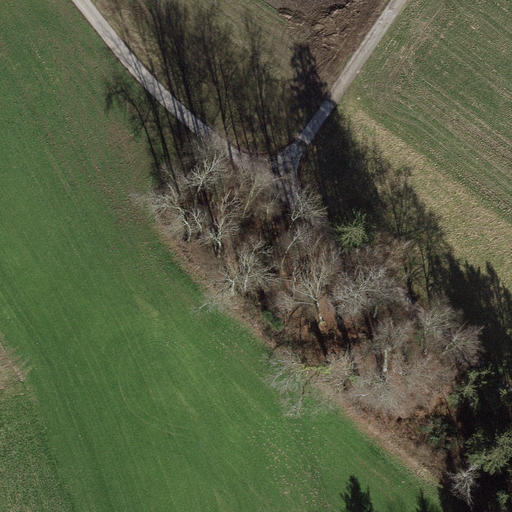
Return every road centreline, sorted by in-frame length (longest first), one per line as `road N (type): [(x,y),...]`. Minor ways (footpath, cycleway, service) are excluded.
road 1 (track): [(511,397),(294,206),(285,165)]
road 2 (track): [(285,165),(248,166),(179,114),(79,0)]
road 3 (track): [(402,0),(285,165)]
